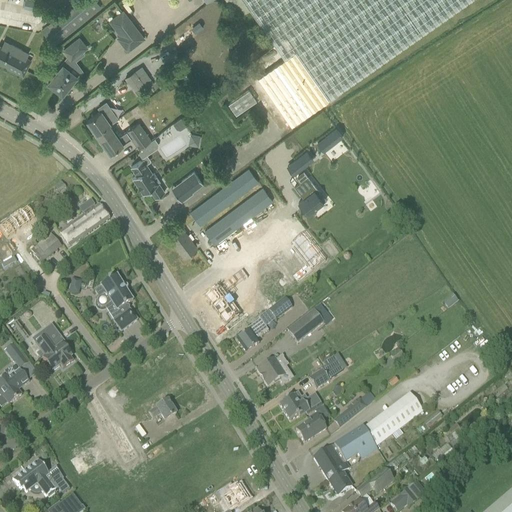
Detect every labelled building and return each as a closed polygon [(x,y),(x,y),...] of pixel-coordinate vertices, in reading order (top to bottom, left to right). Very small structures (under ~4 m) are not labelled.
[(26,0),(24,0),(23,6),(33,8),(34,1),(26,0)] [(55,46),(101,7),(95,0),(77,0),(41,30),(55,46)] [(188,0),(189,1),(190,0),(205,0),(206,1),(208,0),(242,0),(284,59),(257,78),(260,83),(291,127),(330,100),(329,100),(329,99),(469,0),(188,0)] [(249,9),(242,0),(230,0),(230,1),(240,15),(249,9)] [(127,50),(143,38),(123,11),(110,21),(121,35),(118,38),(127,50)] [(199,22),(192,28),(197,33),(203,28),(199,22)] [(63,51),(68,57),(59,68),(60,68),(48,83),(51,86),(50,87),(57,93),(58,91),(62,94),(70,83),(72,85),(78,77),(69,70),(74,64),(71,60),(86,48),(79,38),(63,51)] [(3,45),(0,49),(0,60),(11,66),(10,67),(26,76),(34,60),(30,58),(31,55),(25,52),(26,50),(15,44),(12,50),(3,45)] [(174,78),(168,69),(163,73),(168,80),(170,79),(171,80),(174,78)] [(146,89),(134,71),(126,77),(137,95),(146,89)] [(235,114),(256,102),(250,90),(228,103),(235,114)] [(109,124),(110,125),(110,124),(109,122),(113,119),(111,117),(114,115),(117,119),(122,116),(115,106),(110,109),(108,106),(95,116),(86,122),(95,134),(109,124)] [(112,128),(110,125),(109,124),(95,134),(98,138),(109,154),(117,148),(132,138),(139,149),(140,148),(141,149),(152,141),(139,122),(121,135),(120,136),(115,130),(114,131),(112,128)] [(328,133),(316,142),(322,150),(334,141),(328,133)] [(190,135),(189,141),(192,145),(198,147),(200,137),(190,135)] [(301,155),(284,168),(286,172),(289,176),(307,163),(301,155)] [(142,159),(131,167),(136,175),(132,178),(143,194),(144,193),(150,190),(155,198),(165,192),(159,183),(161,182),(154,172),(153,173),(151,170),(147,164),(146,165),(142,159)] [(213,164),(202,164),(202,172),(212,173),(213,164)] [(258,182),(255,177),(249,169),(190,212),(200,225),(258,182)] [(181,202),(193,193),(192,192),(203,184),(194,172),(171,189),(181,202)] [(300,173),(286,183),(295,195),(290,200),(293,203),(299,211),(318,196),(300,173)] [(263,188),(213,226),(205,232),(214,245),(272,201),(263,188)] [(84,215),(59,233),(63,240),(69,248),(110,220),(99,205),(96,207),(91,201),(80,209),(84,215)] [(288,222),(277,208),(219,251),(230,265),(288,222)] [(183,229),(170,239),(184,257),(196,248),(183,229)] [(50,236),(37,247),(38,249),(34,252),(42,262),(60,248),(50,236)] [(101,308),(102,308),(103,308),(103,307),(104,307),(105,309),(114,323),(113,323),(121,333),(137,321),(129,311),(129,312),(125,306),(133,301),(117,276),(100,287),(101,288),(95,292),(98,298),(99,299),(99,300),(98,300),(98,301),(97,301),(97,302),(97,303),(97,304),(97,305),(98,305),(98,306),(99,307),(100,307),(101,308)] [(86,287),(92,289),(94,278),(88,277),(86,287)] [(234,283),(209,302),(213,308),(212,309),(229,331),(242,321),(234,312),(236,310),(226,298),(238,288),(234,283)] [(449,309),(459,302),(454,295),(444,302),(449,309)] [(284,299),(268,312),(275,321),(292,309),(284,299)] [(259,303),(246,311),(252,319),(264,310),(259,303)] [(287,332),(297,344),(323,324),(313,311),(287,332)] [(247,330),(248,332),(236,341),(246,354),(258,345),(256,341),(268,332),(259,320),(247,330)] [(65,343),(51,326),(40,334),(44,339),(35,345),(40,352),(36,355),(41,361),(43,360),(52,372),(60,366),(63,370),(72,363),(70,359),(72,357),(62,345),(65,343)] [(14,346),(6,352),(15,365),(20,371),(28,365),(14,346)] [(395,354),(390,358),(395,364),(403,358),(397,350),(394,353),(395,354)] [(280,359),(275,362),(274,360),(268,364),(269,366),(264,369),(263,367),(256,371),(259,376),(260,376),(261,376),(264,382),(264,383),(267,388),(273,384),(273,383),(278,380),(282,386),(290,380),(283,369),(288,366),(287,364),(286,364),(283,359),(282,356),(279,358),(280,359)] [(23,387),(29,383),(21,373),(19,371),(20,371),(15,365),(4,373),(7,376),(0,381),(0,396),(2,400),(3,399),(8,406),(21,396),(17,390),(23,387)] [(177,383),(166,365),(149,377),(144,369),(131,378),(136,387),(143,382),(154,399),(177,383)] [(316,390),(329,382),(322,372),(309,380),(316,390)] [(395,379),(388,384),(392,389),(399,384),(395,379)] [(335,387),(332,392),(335,397),(340,394),(341,388),(335,387)] [(362,428),(374,446),(376,449),(392,436),(399,431),(423,413),(408,394),(362,428)] [(293,396),(279,405),(289,422),(298,417),(299,418),(309,412),(303,402),(299,405),(293,396)] [(346,411),(332,422),(339,431),(366,408),(358,399),(345,409),(346,411)] [(167,401),(159,407),(156,409),(148,414),(153,420),(160,416),(164,422),(176,415),(167,401)] [(110,430),(124,422),(119,412),(104,421),(110,430)] [(443,419),(438,413),(423,424),(427,430),(443,419)] [(326,430),(316,415),(307,421),(308,423),(295,431),(304,444),(326,430)] [(192,454),(214,440),(208,431),(205,433),(202,427),(193,433),(189,425),(169,438),(174,445),(177,451),(187,445),(192,454)] [(455,426),(447,432),(451,437),(452,437),(455,441),(458,439),(455,435),(459,432),(455,426)] [(322,454),(313,459),(324,478),(339,469),(336,465),(343,461),(345,464),(357,456),(364,452),(367,458),(377,451),(376,449),(374,446),(362,428),(322,454)] [(403,436),(399,431),(392,436),(396,441),(403,436)] [(70,460),(79,475),(105,459),(96,444),(70,460)] [(447,446),(433,458),(437,462),(451,451),(447,446)] [(207,478),(195,485),(200,493),(221,479),(217,472),(228,465),(219,450),(198,463),(207,478)] [(38,461),(12,481),(17,487),(20,492),(23,490),(26,494),(36,486),(45,498),(47,497),(48,499),(55,494),(54,492),(55,491),(57,489),(62,497),(70,491),(64,484),(65,483),(55,468),(47,474),(38,461)] [(339,469),(324,478),(337,497),(339,496),(341,496),(344,495),(344,493),(345,492),(351,488),(344,476),(342,474),(349,470),(345,464),(343,461),(336,465),(339,469)] [(159,464),(139,477),(147,489),(166,477),(159,464)] [(377,511),(379,511),(374,504),(373,505),(366,496),(372,491),(377,497),(394,482),(384,470),(356,492),(362,499),(359,502),(358,501),(343,511),(377,511)] [(460,484),(452,490),(457,496),(465,490),(460,484)] [(237,507),(239,506),(248,500),(239,487),(234,490),(230,485),(213,496),(218,503),(230,496),(237,507)] [(408,490),(390,505),(395,511),(399,511),(406,506),(406,507),(408,509),(417,502),(408,490)] [(511,511),(511,491),(486,511),(511,511)] [(64,511),(74,511),(81,507),(72,495),(59,505),(64,511)]
